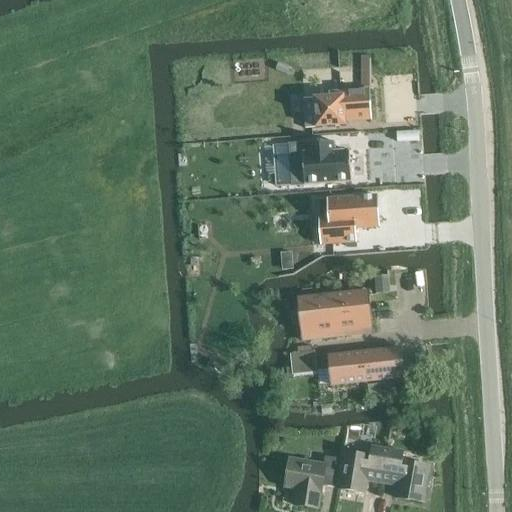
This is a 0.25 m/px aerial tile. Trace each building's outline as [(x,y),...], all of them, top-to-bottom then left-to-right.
[(331,104),(316,105),(318,135),(348,133),(348,128),(374,126),(372,96),(331,99),(331,104)] [(309,160),(304,161),(306,191),(353,188),(351,157),(337,158),(336,148),(308,150),(309,160)] [(321,225),(323,251),(359,249),(358,235),(382,234),(380,202),(329,206),(331,225),(321,225)] [(379,293),(390,293),(389,277),(378,277),(379,293)] [(369,289),(345,292),(350,334),(374,331),(369,289)] [(345,292),(322,294),(327,336),(350,334),(345,292)] [(322,294),(298,297),(303,339),(327,336),(322,294)] [(402,345),(368,348),(371,377),(405,374),(402,345)] [(312,348),(287,351),(289,368),(314,365),(312,348)] [(368,348),(329,353),(332,382),(371,377),(368,348)] [(381,384),(369,385),(370,397),(382,396),(381,384)] [(339,487),(339,488),(366,493),(370,474),(384,476),(389,449),(373,447),(371,456),(344,452),(343,459),(344,459),(339,487)] [(389,449),(384,476),(399,478),(396,497),(424,502),(430,466),(404,462),(405,452),(389,449)] [(344,459),(343,459),(327,457),(326,465),(291,459),(286,487),(303,490),(300,505),(319,509),(321,493),(322,493),(324,484),(339,487),(344,459)]
